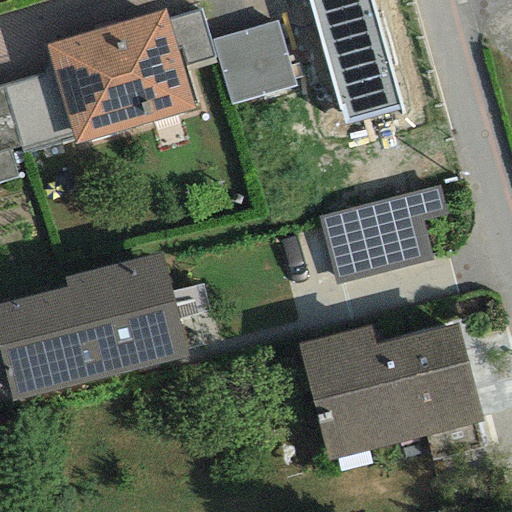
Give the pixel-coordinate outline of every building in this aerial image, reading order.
[(307,0),(343,124),(400,108),(369,0),(307,0)] [(164,9),(44,44),(52,71),(72,139),(74,145),(194,110),(181,67),(167,19),(164,9)] [(199,9),(167,19),(181,67),(214,58),(199,9)] [(275,22),(211,41),(230,105),(294,86),(275,22)] [(52,71),(1,86),(20,147),(22,153),(72,139),(52,71)] [(20,147),(1,86),(0,86),(0,181),(16,177),(8,150),(20,147)] [(437,185),(315,217),(333,286),(432,260),(421,221),(445,215),(437,185)] [(0,303),(0,362),(10,402),(187,356),(160,252),(63,277),(65,287),(0,303)] [(295,345),(326,462),(483,421),(457,324),(374,346),(368,325),(295,345)]
